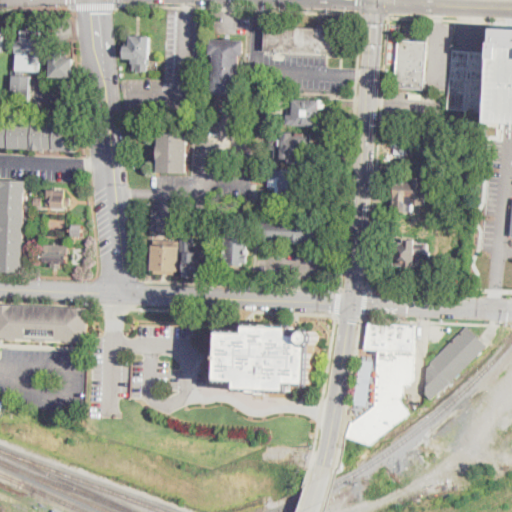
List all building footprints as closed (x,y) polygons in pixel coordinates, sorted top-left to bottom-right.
[(341,55),(266,51),(267,26),(342,30),(341,55)] [(511,27),(497,27),(497,46),(511,46),(511,27)] [(43,31),(41,71),(18,70),(20,39),(24,39),(25,31),(43,31)] [(152,37),(152,59),(149,59),(149,72),(138,71),(138,63),(135,63),(135,59),(126,58),(126,46),(129,46),(129,36),(152,37)] [(246,41),(245,55),(242,55),(240,96),(238,96),(238,102),(228,101),(228,95),(213,94),(215,54),(211,54),(212,39),(246,41)] [(428,42),(425,90),(397,88),(400,40),(428,42)] [(511,46),(497,46),(492,120),(511,121),(511,46)] [(454,48),(449,107),(484,109),(488,51),(454,48)] [(75,58),(74,77),(53,77),(54,52),(65,52),(65,58),(75,58)] [(25,74),(25,90),(14,89),(14,73),(25,74)] [(53,98),(66,100),(66,94),(71,95),(73,82),(55,80),(53,98)] [(268,94),(267,106),(253,106),(254,93),(268,94)] [(327,100),(327,109),(321,108),(321,118),(327,118),(326,129),(318,128),(318,126),(289,125),(290,100),(295,100),(295,99),(327,100)] [(0,120),(80,125),(78,151),(0,147),(0,120)] [(312,163),(289,163),(289,159),(274,158),(274,149),(271,149),(271,132),(298,133),(298,135),(313,136),(312,163)] [(189,134),(188,173),(159,172),(160,156),(156,156),(157,149),(160,149),(160,133),(189,134)] [(312,170),(311,197),(306,196),(306,199),(282,198),(283,188),(270,188),(271,171),(283,171),(283,169),(312,170)] [(428,178),(427,205),(417,205),(416,213),(397,212),(398,181),(415,182),(416,178),(428,178)] [(28,181),(28,193),(25,193),(25,202),(27,202),(24,273),(0,271),(0,225),(2,180),(28,181)] [(71,197),(71,206),(65,205),(65,208),(53,207),(53,200),(48,200),(48,190),(66,191),(66,197),(71,197)] [(43,196),(43,205),(40,204),(40,207),(36,207),(36,204),(35,204),(35,196),(43,196)] [(331,244),(261,241),(262,218),(332,221),(331,244)] [(84,225),(84,236),(73,236),(74,225),(84,225)] [(250,230),(249,254),(251,254),(251,263),(244,263),(244,266),(232,265),(232,262),(226,262),(226,252),(228,252),(229,229),(250,230)] [(215,246),(214,272),(198,272),(198,277),(186,277),(187,254),(182,254),(183,233),(195,233),(194,245),(215,246)] [(432,240),(431,269),(426,269),(426,271),(421,271),(421,276),(404,275),(404,274),(390,273),(391,254),(387,254),(388,240),(406,241),(406,239),(432,240)] [(180,241),(178,274),(153,273),(155,240),(180,241)] [(69,246),(68,263),(61,263),(61,267),(53,267),(53,263),(46,262),(46,245),(69,246)] [(87,248),(74,249),(74,263),(88,263),(87,248)] [(0,304),(90,308),(88,342),(0,338),(0,304)] [(370,323),(382,324),(418,325),(416,380),(410,385),(406,385),(405,403),(413,414),(371,445),(347,437),(353,421),(355,422),(377,406),(378,350),(366,350),(370,323)] [(223,332),(221,381),(241,382),(241,390),(255,390),(255,393),(265,394),(265,390),(293,392),(293,384),(314,384),(315,344),(319,343),(320,340),(320,336),(318,333),(316,331),(311,331),(307,334),(296,334),(296,327),(276,326),(276,328),(269,327),(268,326),(250,325),(249,333),(223,332)] [(453,384),(433,400),(431,397),(428,394),(429,368),(433,365),(431,363),(469,326),(481,339),(488,345),(489,346),(485,350),(484,351),(452,382),(453,384)] [(375,361),(374,369),(371,369),(370,377),(373,378),(371,386),(369,386),(367,395),(370,395),(369,404),(356,402),(358,393),(359,393),(361,385),(359,385),(361,376),(362,376),(364,368),(362,367),(363,358),(375,361)]
